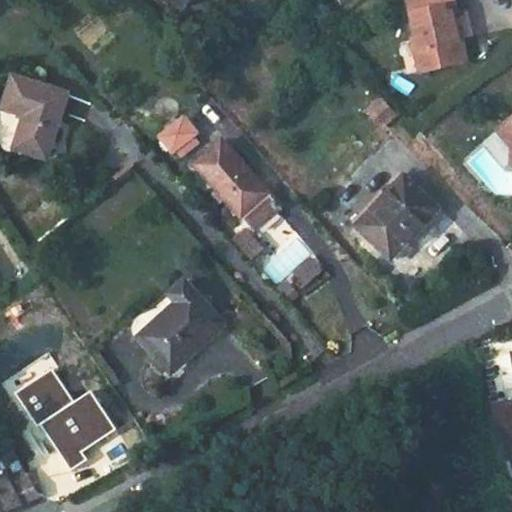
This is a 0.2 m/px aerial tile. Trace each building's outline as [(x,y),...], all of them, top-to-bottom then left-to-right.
[(451,0),(414,0),(404,3),(421,52),(414,54),(422,77),(463,67),(448,14),(455,13),(451,0)] [(0,108),(16,115),(4,146),(36,159),(61,100),(8,78),(0,97),(0,108)] [(389,117),(375,102),(360,115),(373,131),(389,117)] [(506,164),(511,164),(511,106),(489,125),(507,147),(506,164)] [(228,152),(201,175),(244,225),(248,221),(261,238),(285,216),(270,201),(228,152)] [(405,173),(352,220),(384,255),(437,208),(405,173)] [(248,242),(240,250),(258,269),(267,263),(248,242)] [(315,263),(295,281),(311,298),(330,278),(315,263)] [(187,293),(131,337),(167,379),(223,335),(187,293)] [(94,387),(42,421),(73,467),(89,458),(84,449),(119,427),(94,387)] [(506,401),(493,404),(498,424),(511,421),(506,401)] [(0,511),(40,496),(8,445),(0,451),(0,454),(11,473),(0,478),(0,511)]
